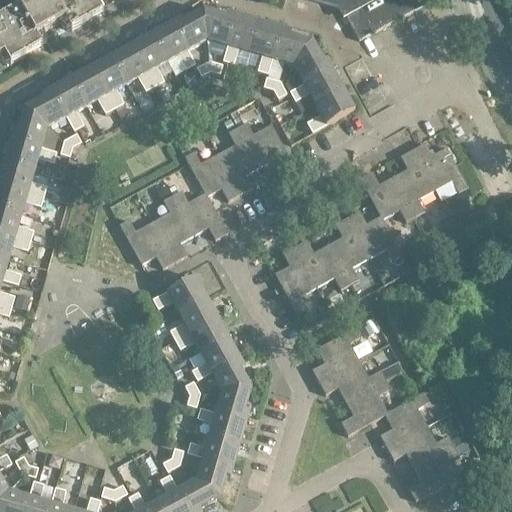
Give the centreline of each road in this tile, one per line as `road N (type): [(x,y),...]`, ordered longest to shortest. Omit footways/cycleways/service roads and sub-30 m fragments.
road 1 (residential): [(273,510),(304,394),(231,260),(238,244),(304,209),(317,165),(450,94),(470,100),(511,173)]
road 2 (residential): [(273,510),(369,467),(401,511)]
